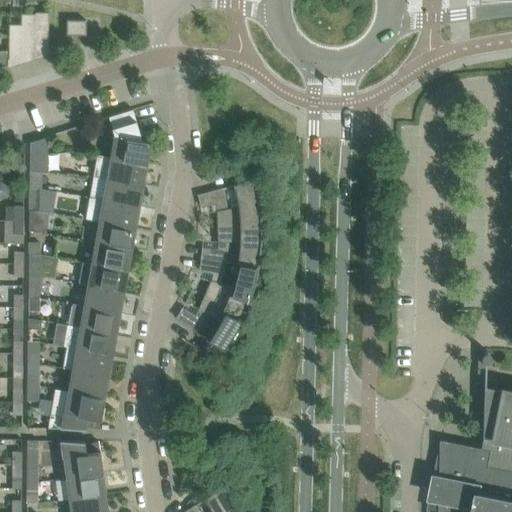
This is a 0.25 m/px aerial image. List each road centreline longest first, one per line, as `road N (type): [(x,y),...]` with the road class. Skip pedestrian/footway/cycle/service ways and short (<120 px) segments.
road 1 (residential): [(157,511),(144,413),(184,177),(172,58)]
road 2 (tertiary): [(314,60),(304,511)]
road 3 (tertiary): [(337,511),(349,61)]
road 4 (residential): [(0,105),(172,58)]
